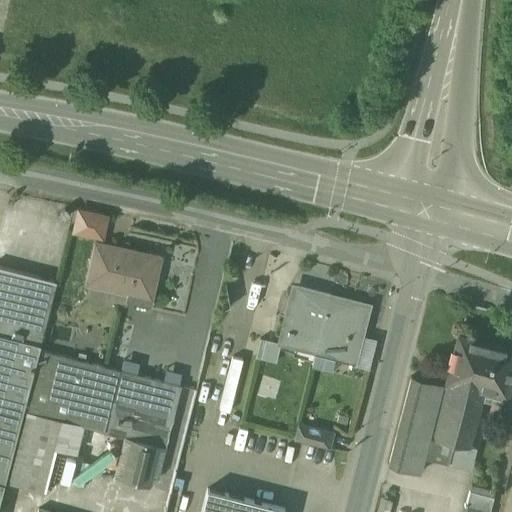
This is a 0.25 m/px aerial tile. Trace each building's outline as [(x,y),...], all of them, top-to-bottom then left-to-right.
[(107,216),(79,210),(74,231),(102,238),(107,216)] [(149,254),(96,242),(86,284),(104,287),(105,285),(111,283),(131,287),(128,299),(150,304),(157,271),(159,271),(163,256),(149,252),(149,254)] [(0,500),(23,411),(39,350),(56,282),(47,280),(0,267),(0,500)] [(330,295),(298,287),(290,318),(286,317),(280,343),(297,348),(299,339),(318,343),(328,302),(330,295)] [(368,312),(328,302),(318,343),(339,349),(337,358),(356,362),(368,312)] [(511,377),(511,351),(492,347),(460,340),(450,383),(452,383),(486,391),(508,396),(511,377)] [(120,370),(39,350),(23,411),(25,411),(61,420),(80,425),(104,431),(120,370)] [(183,386),(120,370),(104,431),(104,432),(125,437),(115,477),(148,486),(158,477),(161,466),(181,387),(182,387),(183,386)] [(449,388),(413,379),(391,465),(424,473),(428,457),(472,468),(476,449),(471,448),(436,440),(452,383),(450,383),(449,388)] [(486,391),(452,383),(436,440),(471,448),(486,391)] [(61,420),(25,411),(8,483),(43,491),(54,446),(61,420)] [(80,425),(61,420),(54,446),(73,451),(80,425)] [(332,432),(327,431),(298,424),(294,439),(329,448),(332,432)] [(284,511),(285,509),(207,489),(201,511),(284,511)]
